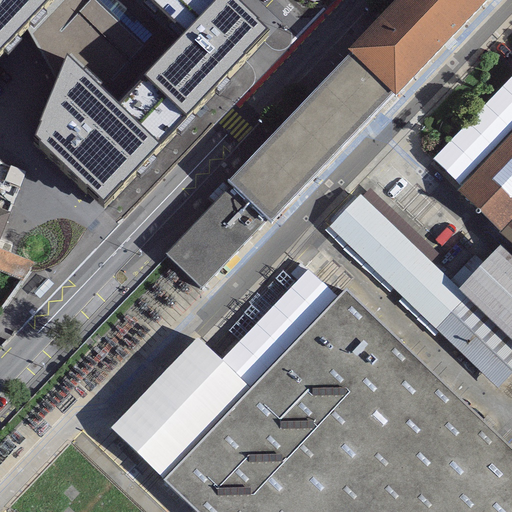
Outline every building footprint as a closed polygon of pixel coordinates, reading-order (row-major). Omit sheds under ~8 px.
[(0,0),(0,49),(25,24),(46,0),(0,0)] [(37,48),(65,58),(68,52),(117,103),(183,34),(148,0),(46,0),(25,24),(37,48)] [(267,30),(235,0),(217,0),(183,34),(117,103),(159,144),(267,30)] [(148,0),(183,34),(217,0),(148,0)] [(400,0),(347,54),(349,56),(398,103),(498,0),(400,0)] [(117,103),(68,52),(65,58),(35,138),(102,200),(159,144),(117,103)] [(398,103),(349,56),(228,184),(231,189),(165,259),(206,298),(398,103)] [(511,135),(457,193),(501,235),(511,223),(511,135)] [(465,299),(459,293),(359,198),(329,229),(436,331),(465,299)] [(0,241),(10,217),(0,213),(0,241)] [(511,223),(501,235),(511,245),(511,223)] [(511,259),(500,248),(459,293),(465,299),(511,343),(511,259)] [(511,511),(511,452),(346,293),(164,484),(193,511),(511,511)] [(511,374),(511,343),(465,299),(436,331),(497,390),(511,374)]
